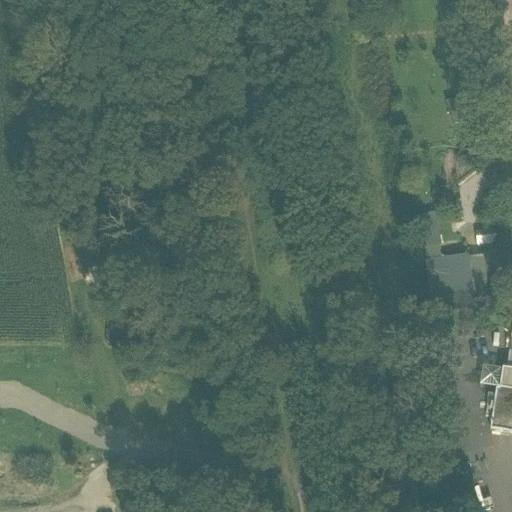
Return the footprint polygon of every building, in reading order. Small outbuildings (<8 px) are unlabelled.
[(424,249),(427,263),(442,261),(433,214),(418,216),(424,249)] [(467,257),(472,296),(488,295),(483,256),(467,257)] [(472,296),(467,257),(442,261),(427,263),(438,321),(474,314),(472,296)] [(511,373),(507,373),(502,372),(500,392),(511,394),(511,373)] [(511,394),(500,392),(496,392),(492,424),(490,424),(490,426),(491,426),(490,433),(511,436),(511,394)]
